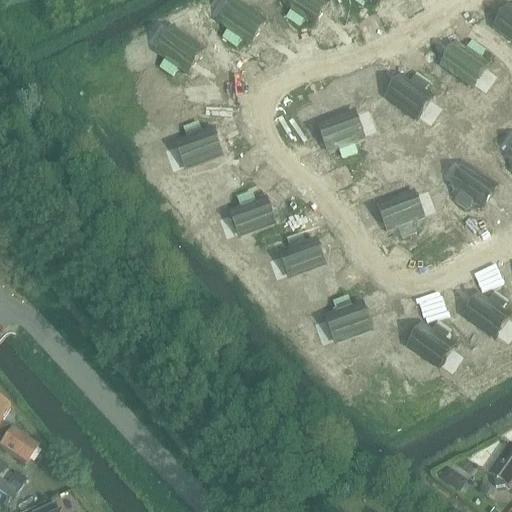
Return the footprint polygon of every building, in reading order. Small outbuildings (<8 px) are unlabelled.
[(0,0),(0,6),(2,9),(18,0),(0,0)] [(322,0),(288,0),(284,5),(294,12),(288,20),(299,27),(304,19),(314,26),(329,4),(322,0)] [(236,4),(221,26),(230,32),(225,40),(235,47),(241,40),(250,46),(265,25),(236,4)] [(511,7),(494,22),(511,42),(511,7)] [(174,31),(157,55),(167,62),(162,70),(172,77),(177,69),(187,76),(204,52),(174,31)] [(470,33),(447,55),(477,82),(498,60),(490,53),(496,46),(483,33),(477,40),(470,33)] [(409,73),(386,95),(416,122),(437,100),(430,93),(436,86),(422,75),(416,80),(409,73)] [(361,100),(324,112),(332,142),(341,139),(343,148),(362,142),(360,133),(370,130),(361,100)] [(188,140),(177,144),(187,171),(222,159),(212,132),(200,136),(197,127),(185,131),(188,140)] [(511,191),(495,183),(480,210),(487,214),(484,220),(499,228),(502,222),(511,227),(511,225),(511,191)] [(243,210),(232,214),(241,238),(274,226),(265,202),(255,205),(251,196),(239,201),(243,210)] [(442,222),(410,237),(422,266),(431,262),(433,268),(447,262),(445,256),(454,251),(442,222)] [(293,251),(282,255),(291,280),(325,267),(316,243),(305,247),(301,238),(289,242),(293,251)] [(338,314),(327,318),(336,345),(371,333),(361,306),(350,310),(347,301),(335,305),(338,314)] [(483,331),(472,361),(509,373),(511,363),(511,339),(510,339),(511,334),(511,331),(497,327),(495,334),(483,331)] [(0,447),(26,466),(38,449),(37,448),(2,423),(10,412),(3,407),(5,403),(0,399),(0,447)] [(494,479),(496,490),(506,488),(511,492),(511,447),(510,447),(489,476),(494,479)] [(0,462),(0,493),(0,494),(1,493),(12,501),(18,493),(7,486),(0,481),(0,475),(6,467),(0,462)] [(448,468),(440,481),(449,488),(458,475),(448,468)] [(16,474),(7,486),(18,493),(26,481),(16,474)]
